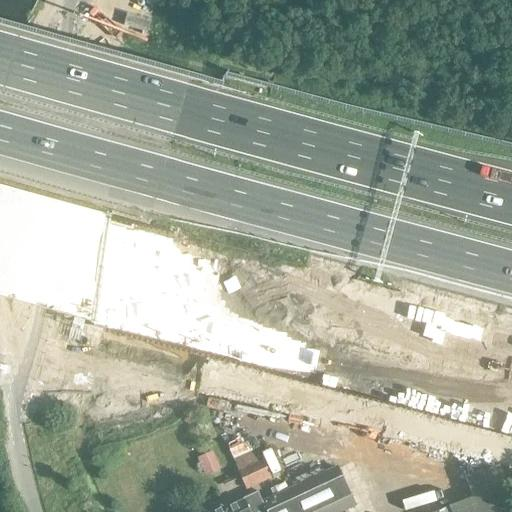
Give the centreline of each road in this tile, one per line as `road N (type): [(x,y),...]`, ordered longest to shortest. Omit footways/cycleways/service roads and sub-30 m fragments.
road 1 (motorway): [(511,200),(0,54)]
road 2 (motorway): [(0,133),(511,271)]
road 3 (motorway): [(0,219),(511,353)]
road 4 (unclassified): [(33,511),(13,441),(10,258),(67,0)]
